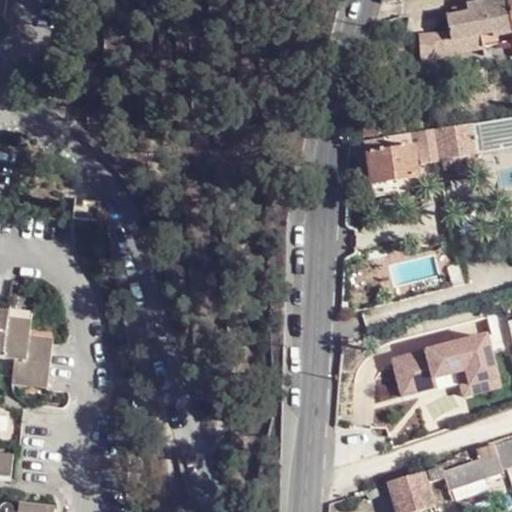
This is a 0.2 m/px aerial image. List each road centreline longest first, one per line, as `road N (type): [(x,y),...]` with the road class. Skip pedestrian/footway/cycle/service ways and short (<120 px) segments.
road 1 (residential): [(364,0),(329,148),(306,511)]
road 2 (unknown): [(308,471),(511,419)]
